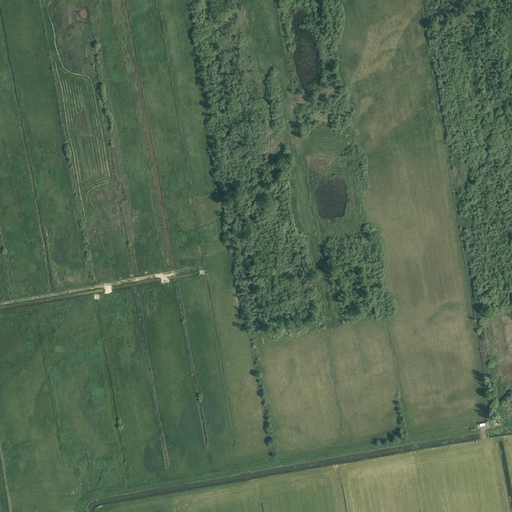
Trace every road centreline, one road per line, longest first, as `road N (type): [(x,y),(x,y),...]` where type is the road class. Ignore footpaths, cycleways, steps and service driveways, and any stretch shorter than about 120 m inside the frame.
road 1 (track): [(486,441),(480,430),(96,494),(82,511)]
road 2 (track): [(0,304),(198,268)]
